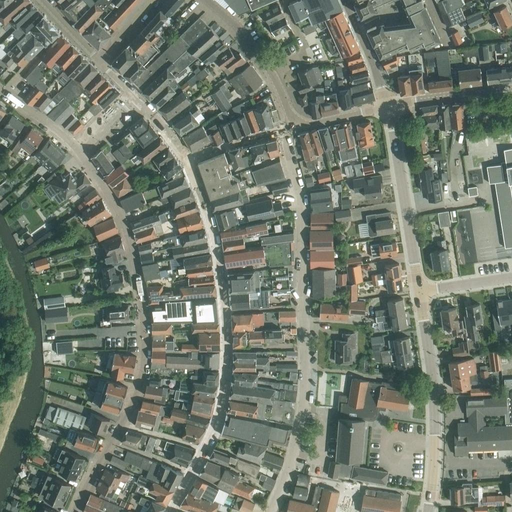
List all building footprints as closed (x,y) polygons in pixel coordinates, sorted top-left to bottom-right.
[(31,1),(30,0),(11,0),(0,10),(0,18),(2,22),(0,23),(0,26),(1,28),(2,27),(31,1)] [(0,0),(0,10),(11,0),(0,0)] [(59,0),(64,6),(60,9),(74,24),(96,0),(59,0)] [(106,8),(113,0),(96,0),(74,24),(82,33),(95,19),(103,11),(104,11),(106,8)] [(107,21),(114,28),(140,0),(113,0),(106,8),(110,12),(113,15),(107,21)] [(183,0),(169,0),(162,8),(170,15),(183,0)] [(225,0),(238,13),(239,13),(240,13),(241,14),(242,13),(243,13),(272,0),(225,0)] [(317,21),(343,10),(338,0),(297,0),(290,4),(301,29),(303,28),(306,26),(310,25),(313,23),(317,21)] [(354,0),(362,17),(365,15),(371,12),(370,10),(392,0),(402,0),(405,5),(404,5),(404,6),(408,4),(410,9),(425,2),(423,0),(354,0)] [(461,0),(439,0),(436,1),(438,4),(442,14),(460,5),(463,4),(461,0)] [(15,29),(38,8),(31,1),(2,27),(5,30),(11,25),(15,29)] [(270,23),(285,16),(279,5),(264,13),(270,23)] [(394,51),(409,44),(411,50),(426,43),(427,47),(442,40),(426,6),(426,5),(408,13),(408,14),(409,13),(410,15),(408,15),(409,21),(383,25),(378,27),(377,25),(370,28),(368,29),(377,48),(381,58),(394,51)] [(460,5),(442,14),(448,26),(466,18),(460,5)] [(495,11),(499,20),(492,23),(494,27),(500,24),(501,27),(511,22),(511,15),(511,14),(510,15),(506,6),(495,11)] [(20,40),(44,14),(38,8),(15,29),(18,34),(16,36),(20,40)] [(185,17),(188,20),(197,12),(193,9),(185,17)] [(148,38),(154,31),(167,17),(160,10),(141,31),(148,38)] [(343,10),(317,21),(321,29),(329,26),(331,31),(348,23),(343,10)] [(110,12),(104,19),(107,21),(113,15),(110,12)] [(480,12),(466,19),(470,28),(484,21),(480,12)] [(8,53),(1,60),(10,68),(16,60),(23,67),(45,44),(46,45),(60,32),(44,14),(20,40),(8,53)] [(276,35),(291,28),(285,16),(270,23),(276,35)] [(160,55),(133,82),(142,91),(171,63),(172,64),(210,28),(209,27),(199,17),(190,26),(160,55)] [(154,31),(159,36),(174,20),(171,17),(169,19),(167,17),(154,31)] [(90,41),(103,27),(95,19),(82,33),(90,41)] [(348,23),(331,31),(333,36),(325,39),(329,47),(341,41),(354,35),(349,23),(348,23)] [(103,27),(90,41),(98,48),(111,34),(103,27)] [(171,63),(142,91),(143,92),(150,99),(158,92),(173,79),(175,77),(176,76),(184,69),(186,67),(208,47),(219,37),(210,28),(172,64),(171,63)] [(456,44),(463,41),(458,30),(451,33),(456,44)] [(152,43),(159,36),(154,31),(148,38),(141,31),(130,43),(141,54),(145,50),(147,48),(152,43)] [(35,85),(42,76),(50,69),(57,61),(72,45),(62,34),(48,50),(32,68),(25,77),(35,85)] [(341,41),(329,47),(332,54),(340,51),(343,56),(360,48),(354,35),(341,41)] [(216,43),(200,57),(207,65),(227,47),(222,41),(218,45),(216,43)] [(141,54),(130,43),(113,62),(113,65),(122,73),(131,64),(141,54)] [(145,50),(141,54),(131,64),(122,73),(132,82),(146,68),(144,66),(152,57),(159,50),(152,43),(147,48),(145,50)] [(478,59),(485,59),(488,58),(486,44),(476,46),(478,59)] [(72,45),(57,61),(61,65),(65,69),(67,67),(80,52),(72,45)] [(232,72),(246,61),(240,53),(237,55),(235,52),(233,54),(229,48),(215,59),(223,70),(228,66),(232,72)] [(453,89),(448,50),(436,51),(437,57),(440,81),(428,83),(429,92),(453,89)] [(350,65),(365,61),(361,51),(346,56),(348,59),(350,65)] [(388,73),(398,68),(396,56),(394,51),(381,58),(388,73)] [(67,67),(65,69),(59,75),(57,78),(65,86),(73,77),(89,61),(80,52),(67,67)] [(64,98),(71,104),(85,88),(84,87),(99,71),(89,61),(73,77),(65,86),(58,92),(64,98)] [(353,74),(368,70),(365,61),(350,65),(353,74)] [(235,88),(256,74),(249,65),(229,79),(235,88)] [(320,73),(318,67),(312,67),(298,72),(302,83),(297,85),(300,94),(313,89),(312,85),(318,83),(323,81),(320,73)] [(460,86),(481,83),(479,67),(458,70),(460,86)] [(509,67),(498,68),(500,83),(511,82),(509,67)] [(196,75),(201,81),(209,74),(204,68),(196,75)] [(410,76),(412,94),(424,93),(421,68),(409,69),(410,74),(410,76)] [(500,83),(498,68),(486,69),(487,84),(500,83)] [(184,69),(176,76),(179,78),(186,72),(184,69)] [(368,70),(353,74),(350,75),(353,84),(362,82),(371,79),(370,77),(368,70)] [(92,94),(107,79),(100,72),(90,82),(89,85),(86,87),(92,94)] [(256,74),(235,88),(241,97),(246,93),(247,94),(262,83),(256,74)] [(410,76),(410,74),(398,76),(398,78),(399,85),(400,92),(400,96),(412,94),(410,76)] [(107,79),(92,94),(89,96),(96,102),(114,86),(107,79)] [(158,92),(150,99),(150,100),(158,107),(160,105),(165,101),(175,92),(176,91),(181,87),(173,79),(158,92)] [(351,87),(351,86),(344,88),(343,83),(342,79),(337,80),(338,84),(341,100),(343,109),(353,106),(351,91),(351,87)] [(40,81),(24,98),(32,104),(34,102),(43,92),(44,93),(44,92),(48,87),(40,81)] [(160,105),(158,107),(159,108),(169,119),(192,102),(190,99),(185,92),(184,91),(190,85),(187,82),(181,87),(176,91),(175,92),(165,101),(160,105)] [(322,115),(321,102),(324,101),(323,94),(323,88),(325,88),(325,86),(325,82),(322,83),(322,88),(317,88),(317,94),(316,94),(316,102),(310,103),(306,94),(298,97),(302,107),(310,104),(312,117),(322,115)] [(369,92),(367,82),(351,86),(351,87),(351,91),(353,106),(356,106),(374,101),(375,99),(373,91),(369,92)] [(114,86),(96,102),(91,108),(89,109),(95,116),(119,92),(114,86)] [(220,88),(211,94),(222,111),(231,105),(228,99),(225,96),(223,93),(220,88)] [(42,111),(53,99),(44,92),(44,93),(43,92),(34,102),(32,104),(42,111)] [(322,115),(323,115),(339,111),(336,92),(323,94),(324,101),(321,102),(322,115)] [(265,102),(257,108),(254,109),(262,129),(273,125),(271,116),(273,116),(272,111),(277,109),(271,93),(263,99),(265,102)] [(62,124),(72,113),(76,109),(71,104),(64,98),(48,115),(62,124)] [(47,114),(57,103),(53,99),(42,111),(47,114)] [(243,112),(251,131),(252,133),(262,129),(254,109),(246,111),(243,102),(232,108),(236,114),(238,114),(243,112)] [(451,127),(452,131),(465,130),(463,102),(448,104),(450,127),(451,127)] [(182,135),(201,124),(195,116),(201,112),(195,104),(172,122),(182,135)] [(439,114),(438,105),(438,104),(420,107),(421,115),(439,114)] [(440,128),(450,127),(448,104),(438,105),(439,114),(440,128)] [(236,119),(242,135),(251,131),(243,112),(238,114),(239,118),(236,119)] [(72,113),(62,124),(67,128),(77,118),(72,113)] [(439,114),(421,115),(423,129),(440,128),(439,114)] [(0,133),(11,141),(24,124),(13,115),(0,132),(0,133)] [(228,121),(234,138),(242,135),(236,119),(235,119),(234,115),(229,117),(231,120),(228,121)] [(115,142),(119,147),(128,159),(159,134),(150,122),(149,123),(143,116),(130,127),(132,129),(125,134),(115,142)] [(234,138),(228,121),(226,122),(224,118),(224,117),(220,118),(221,119),(222,124),(219,125),(225,141),(234,138)] [(78,132),(85,125),(79,119),(69,129),(73,134),(78,132)] [(357,131),(359,138),(360,145),(374,142),(370,121),(357,123),(359,130),(357,131)] [(354,157),(352,149),(354,149),(353,143),(355,143),(350,122),(340,124),(348,158),(354,157)] [(206,132),(205,130),(202,124),(183,136),(188,144),(206,132)] [(339,149),(342,160),(348,158),(340,124),(329,126),(336,149),(339,149)] [(205,130),(206,132),(210,140),(212,146),(224,142),(217,128),(215,125),(205,130)] [(318,129),(327,156),(329,160),(333,159),(330,147),(333,146),(327,127),(318,129)] [(19,137),(11,148),(17,153),(22,147),(30,153),(43,138),(32,129),(22,140),(19,137)] [(308,131),(315,150),(323,148),(317,129),(308,131)] [(302,147),(310,145),(313,156),(317,155),(316,152),(315,150),(308,131),(298,134),(302,147)] [(210,140),(206,132),(188,144),(192,151),(194,150),(195,152),(202,149),(201,146),(210,140)] [(454,134),(452,144),(460,145),(462,135),(454,134)] [(144,162),(167,144),(160,135),(130,159),(133,163),(140,158),(144,162)] [(420,152),(426,152),(424,138),(418,139),(420,152)] [(43,163),(58,147),(49,139),(34,155),(43,163)] [(264,141),(270,156),(279,152),(276,139),(264,141)] [(270,156),(264,141),(250,144),(255,162),(261,160),(270,156)] [(235,169),(243,166),(243,167),(255,162),(250,144),(229,151),(235,169)] [(310,145),(302,147),(305,156),(309,170),(316,168),(313,156),(310,145)] [(58,147),(43,163),(51,171),(66,155),(58,147)] [(119,147),(112,152),(121,164),(128,159),(119,147)] [(167,177),(182,166),(169,147),(154,158),(158,163),(167,177)] [(511,147),(504,149),(506,163),(487,166),(489,183),(495,182),(505,247),(511,246),(511,147)] [(104,175),(115,168),(102,150),(91,157),(104,175)] [(252,187),(284,176),(279,156),(250,167),(251,169),(232,175),(225,152),(198,163),(211,199),(244,189),(244,190),(245,190),(245,187),(252,185),(252,187)] [(426,162),(418,164),(419,170),(421,183),(419,184),(420,189),(422,189),(422,191),(427,190),(429,201),(442,199),(438,179),(433,180),(431,168),(427,168),(426,162)] [(363,167),(364,174),(375,172),(373,164),(363,167)] [(121,165),(104,177),(112,187),(128,174),(121,165)] [(125,211),(146,202),(158,198),(190,184),(183,168),(172,175),(174,179),(158,185),(142,191),(141,190),(120,200),(125,211)] [(322,173),(324,181),(331,179),(329,172),(322,173)] [(54,173),(47,179),(49,182),(57,177),(54,173)] [(57,177),(49,182),(58,194),(54,196),(59,202),(65,198),(72,193),(74,195),(91,183),(85,174),(75,181),(70,173),(63,178),(60,174),(57,177)] [(367,197),(383,195),(380,175),(354,179),(355,192),(366,190),(367,197)] [(125,178),(112,187),(119,198),(132,188),(125,178)] [(272,192),(288,187),(285,178),(269,182),(272,192)] [(175,206),(195,198),(190,186),(160,198),(162,203),(171,199),(175,206)] [(468,188),(469,195),(478,194),(477,186),(468,188)] [(309,190),(312,211),(332,209),(329,187),(309,190)] [(256,188),(247,189),(248,197),(257,195),(256,188)] [(84,197),(90,204),(101,197),(95,189),(84,197)] [(244,189),(211,199),(214,209),(248,199),(245,190),(244,190),(244,189)] [(111,214),(102,199),(82,210),(90,224),(102,217),(103,219),(111,214)] [(171,219),(184,214),(199,209),(196,199),(131,223),(134,232),(153,225),(171,219)] [(269,200),(245,206),(249,222),(273,216),(284,213),(281,201),(270,204),(269,200)] [(235,225),(239,224),(235,208),(215,213),(219,228),(234,224),(235,225)] [(350,208),(335,211),(336,222),(351,219),(350,208)] [(199,209),(184,214),(171,219),(172,222),(177,221),(181,234),(205,228),(199,209)] [(438,212),(440,227),(451,225),(449,211),(438,212)] [(377,235),(378,233),(394,231),(392,218),(391,212),(376,214),(376,213),(366,215),(368,222),(369,222),(369,227),(368,229),(369,235),(371,236),(377,235)] [(332,227),(332,213),(311,213),(312,227),(332,227)] [(94,226),(100,239),(118,231),(113,218),(94,226)] [(247,225),(250,235),(260,233),(271,231),(269,220),(247,225)] [(463,223),(452,224),(457,265),(469,264),(466,240),(465,240),(463,223)] [(157,236),(153,225),(134,232),(136,237),(137,242),(157,236)] [(222,240),(250,235),(247,225),(241,226),(231,228),(220,230),(222,240)] [(260,233),(250,235),(222,240),(223,249),(245,246),(244,239),(246,239),(246,240),(261,238),(262,246),(293,241),(293,227),(271,231),(260,233)] [(183,245),(208,239),(205,228),(181,234),(181,235),(169,237),(163,239),(164,243),(182,239),(183,245)] [(311,232),(311,248),(333,247),(333,231),(311,232)] [(108,255),(117,253),(124,251),(120,237),(104,241),(108,255)] [(208,239),(183,245),(183,249),(173,251),(174,258),(184,257),(211,252),(208,239)] [(443,270),(450,268),(445,239),(438,241),(439,250),(432,251),(432,253),(431,253),(431,258),(433,258),(435,268),(442,267),(443,270)] [(382,256),(398,253),(396,240),(380,243),(371,245),(373,257),(382,256)] [(294,261),(293,241),(262,246),(224,252),(226,267),(268,260),(269,265),(294,261)] [(140,254),(152,252),(150,242),(138,245),(140,254)] [(333,266),(334,266),(333,251),(311,251),(311,267),(333,266)] [(152,252),(140,254),(142,265),(154,262),(152,252)] [(117,253),(108,255),(104,256),(106,263),(119,259),(117,253)] [(184,257),(174,258),(171,259),(172,263),(175,263),(176,268),(179,268),(185,267),(212,263),(211,253),(184,257)] [(47,257),(34,261),(37,271),(50,267),(47,257)] [(154,262),(142,265),(145,279),(168,275),(169,280),(174,279),(172,268),(167,269),(160,270),(158,261),(154,262)] [(382,262),(361,266),(362,272),(383,268),(382,262)] [(188,276),(214,273),(212,263),(185,267),(179,268),(179,272),(188,271),(188,276)] [(378,274),(379,279),(387,278),(401,275),(399,263),(385,265),(386,272),(378,274)] [(105,277),(101,277),(101,278),(103,289),(107,288),(108,292),(119,290),(118,286),(125,285),(123,274),(118,274),(116,273),(114,265),(103,267),(105,277)] [(347,267),(348,275),(359,273),(358,265),(347,267)] [(288,276),(288,267),(271,268),(271,277),(276,277),(276,279),(279,279),(281,279),(281,276),(288,276)] [(230,292),(260,290),(259,269),(227,272),(230,292)] [(313,298),(318,298),(336,297),(335,269),(312,269),(313,298)] [(189,286),(215,284),(214,275),(189,278),(189,286)] [(387,278),(379,279),(373,280),(374,285),(387,283),(389,290),(403,288),(401,275),(387,278)] [(346,300),(357,301),(357,282),(347,284),(347,297),(346,300)] [(174,300),(174,298),(216,294),(215,284),(189,286),(180,287),(180,293),(174,293),(171,290),(163,291),(162,285),(146,286),(149,305),(162,304),(162,301),(174,300)] [(268,290),(260,290),(230,292),(231,309),(269,306),(268,290)] [(37,300),(39,311),(63,307),(61,296),(37,300)] [(152,323),(166,322),(180,322),(183,322),(191,321),(194,321),(219,321),(217,296),(194,298),(174,300),(162,301),(162,304),(149,305),(151,323),(152,323)] [(376,316),(405,312),(403,298),(388,300),(390,308),(375,310),(376,316)] [(507,299),(496,301),(497,308),(492,309),(495,330),(501,329),(500,324),(511,323),(507,299)] [(348,318),(348,313),(349,300),(345,300),(345,304),(320,303),(320,317),(348,318)] [(365,301),(349,300),(348,305),(348,309),(348,313),(365,314),(365,301)] [(111,320),(129,318),(128,304),(103,306),(104,320),(100,320),(101,328),(112,327),(111,320)] [(474,322),(482,320),(479,304),(467,306),(468,315),(465,316),(467,330),(476,329),(474,322)] [(459,320),(458,313),(457,313),(456,307),(441,310),(444,327),(452,326),(453,334),(464,332),(462,319),(459,320)] [(279,322),(296,321),(295,311),(278,312),(279,322)] [(405,312),(376,316),(377,319),(383,318),(384,329),(393,328),(407,325),(405,312)] [(255,331),(263,330),(262,325),(264,325),(263,313),(232,314),(233,330),(249,330),(249,329),(255,329),(255,331)] [(192,332),(199,332),(219,331),(219,321),(194,321),(191,321),(192,327),(192,332)] [(166,322),(152,323),(152,333),(166,333),(173,333),(172,322),(166,322)] [(270,344),(278,343),(278,340),(281,340),(284,340),(283,333),(282,333),(281,329),(281,324),(274,324),(274,329),(264,330),(265,341),(270,340),(270,344)] [(249,342),(249,331),(249,330),(233,330),(233,346),(249,345),(249,342)] [(249,331),(249,342),(265,341),(264,330),(263,330),(255,331),(249,331)] [(219,331),(199,332),(200,343),(182,343),(182,344),(182,351),(192,351),(205,350),(205,349),(220,348),(219,331)] [(166,333),(152,333),(153,341),(153,350),(166,350),(166,341),(166,333)] [(355,347),(356,334),(343,334),(343,340),(336,340),(336,361),(352,361),(352,347),(355,347)] [(373,356),(374,356),(382,355),(381,350),(382,350),(381,344),(384,344),(383,335),(370,337),(373,356)] [(391,347),(392,353),(411,350),(409,337),(394,339),(395,347),(391,347)] [(57,341),(57,353),(73,353),(73,341),(57,341)] [(452,347),(453,357),(469,354),(467,341),(458,342),(459,347),(452,347)] [(151,361),(165,363),(166,350),(153,350),(151,361)] [(403,366),(413,364),(411,350),(392,353),(389,353),(388,354),(389,360),(392,359),(394,370),(395,371),(402,370),(403,368),(403,366)] [(488,352),(490,371),(501,369),(501,365),(499,350),(488,352)] [(166,367),(205,368),(214,368),(214,365),(219,365),(220,351),(191,351),(191,356),(167,356),(166,367)] [(234,359),(256,360),(256,357),(263,357),(263,351),(234,351),(234,359)] [(134,372),(135,366),(137,356),(115,352),(112,368),(113,368),(111,376),(123,378),(125,370),(134,372)] [(263,367),(263,371),(269,371),(269,357),(263,357),(256,357),(256,360),(234,359),(233,370),(255,370),(255,367),(263,367)] [(476,373),(474,358),(450,362),(452,376),(469,374),(476,373)] [(164,371),(164,367),(165,363),(151,361),(150,369),(164,371)] [(99,375),(108,374),(107,365),(106,365),(106,367),(98,367),(99,375)] [(194,381),(218,384),(219,372),(204,371),(203,376),(192,376),(191,381),(194,381)] [(232,381),(287,389),(288,383),(278,382),(278,383),(269,382),(270,381),(258,379),(258,373),(243,371),(243,372),(233,371),(232,381)] [(469,374),(452,376),(454,389),(470,386),(470,380),(477,379),(476,373),(469,374)] [(332,374),(331,388),(347,389),(348,376),(332,374)] [(162,378),(149,377),(147,384),(160,387),(162,378)] [(99,378),(95,390),(102,393),(102,392),(106,380),(99,378)] [(339,394),(338,408),(341,408),(341,409),(340,413),(340,415),(365,417),(371,418),(375,416),(376,415),(377,412),(377,408),(385,410),(386,405),(407,408),(410,391),(409,391),(410,385),(382,381),(382,383),(353,378),(350,397),(346,396),(346,395),(345,395),(339,394)] [(511,378),(504,379),(504,393),(506,393),(506,397),(466,399),(467,415),(468,415),(469,423),(458,423),(458,434),(454,434),(455,454),(468,454),(468,449),(511,447),(511,378)] [(123,399),(124,399),(128,387),(127,387),(106,380),(102,392),(102,393),(123,399)] [(181,386),(180,390),(215,396),(218,384),(194,381),(193,388),(181,386)] [(273,397),(285,399),(292,400),(292,401),(296,401),(297,391),(287,390),(287,389),(232,381),(230,396),(259,400),(273,402),(273,397)] [(162,395),(163,387),(160,387),(147,384),(144,395),(155,396),(154,401),(164,403),(166,395),(162,395)] [(176,389),(175,394),(174,399),(177,399),(193,402),(213,406),(215,396),(180,390),(176,389)] [(120,412),(124,399),(123,399),(102,393),(98,404),(98,405),(120,412)] [(229,399),(227,410),(255,416),(264,417),(282,421),(292,424),(294,413),(295,409),(294,407),(293,406),(291,405),(292,401),(292,400),(285,399),(273,397),(273,402),(259,400),(258,404),(229,399)] [(213,406),(193,402),(177,399),(187,401),(185,410),(191,411),(211,416),(213,406)] [(140,409),(156,413),(164,415),(166,405),(160,404),(142,400),(140,409)] [(52,417),(55,408),(48,406),(45,416),(52,417)] [(81,431),(87,416),(58,406),(52,421),(76,430),(77,429),(81,431)] [(185,410),(178,408),(173,407),(170,417),(187,422),(206,427),(211,416),(191,411),(185,410)] [(156,413),(140,409),(138,409),(131,422),(132,424),(150,429),(156,413)] [(255,416),(227,410),(225,418),(225,419),(289,435),(292,424),(282,421),(264,417),(255,416)] [(105,433),(110,420),(91,413),(86,426),(105,433)] [(331,461),(328,475),(338,477),(338,474),(386,484),(388,472),(359,466),(360,460),(362,460),(363,444),(364,427),(365,419),(365,417),(340,415),(340,417),(337,458),(338,458),(337,463),(331,461)] [(270,446),(271,440),(287,444),(289,435),(225,419),(221,434),(246,440),(245,441),(266,446),(266,445),(270,446)] [(206,427),(187,422),(182,438),(197,442),(199,442),(206,427)] [(100,438),(81,431),(77,429),(76,430),(72,442),(95,451),(100,438)] [(147,444),(144,443),(147,435),(127,429),(121,441),(144,451),(147,444)] [(60,436),(46,430),(44,435),(58,441),(60,436)] [(150,436),(148,443),(154,445),(156,438),(150,436)] [(172,451),(169,459),(187,466),(196,449),(167,440),(164,448),(172,451)] [(264,452),(266,446),(245,441),(243,448),(239,447),(236,454),(273,467),(272,471),(279,473),(284,458),(264,452)] [(254,476),(258,465),(231,455),(214,449),(210,458),(227,465),(230,459),(235,461),(236,460),(238,461),(235,468),(254,476)] [(63,460),(80,468),(85,458),(67,450),(63,460)] [(146,478),(175,488),(183,472),(143,456),(127,450),(124,461),(127,462),(140,466),(149,470),(146,478)] [(32,462),(42,466),(45,459),(35,455),(32,462)] [(124,468),(127,462),(124,461),(112,455),(109,462),(124,468)] [(80,468),(63,460),(59,471),(76,478),(80,468)] [(231,489),(236,479),(239,474),(224,467),(206,461),(198,474),(231,489)] [(100,478),(117,486),(120,481),(125,483),(129,474),(118,469),(116,474),(105,468),(100,478)] [(259,479),(264,481),(266,482),(274,486),(276,480),(261,473),(259,479)] [(308,486),(310,476),(298,474),(296,484),(308,486)] [(44,485),(66,495),(71,485),(48,475),(44,485)] [(174,490),(146,478),(139,475),(136,482),(142,484),(151,488),(150,490),(158,494),(156,499),(166,504),(174,490)] [(117,486),(100,478),(96,487),(102,490),(100,495),(114,501),(118,493),(114,491),(117,486)] [(188,492),(213,501),(218,488),(196,478),(188,492)] [(236,479),(231,489),(250,498),(254,487),(236,479)] [(262,488),(271,491),(273,486),(263,483),(262,488)] [(464,502),(464,501),(478,501),(478,488),(471,488),(471,483),(463,484),(463,487),(451,487),(451,502),(460,502),(464,502)] [(40,495),(45,497),(62,505),(66,495),(44,485),(40,495)] [(399,511),(401,500),(402,494),(366,488),(365,494),(361,511),(334,511),(339,492),(316,486),(311,505),(290,500),(287,511),(399,511)] [(306,499),(308,488),(296,486),(293,496),(306,499)] [(118,511),(119,511),(121,506),(91,493),(86,503),(109,511),(108,511),(118,511)] [(208,508),(215,511),(218,503),(187,493),(183,500),(196,504),(198,502),(201,503),(209,506),(208,508)] [(145,511),(161,511),(165,506),(141,496),(138,502),(148,506),(145,511)] [(250,511),(254,504),(243,499),(238,496),(233,506),(244,511),(250,511)] [(482,497),(482,505),(504,504),(503,496),(482,497)] [(194,511),(198,511),(201,503),(198,502),(196,504),(183,500),(178,507),(194,511)] [(83,511),(108,511),(109,511),(86,503),(82,511),(83,511)] [(201,503),(198,511),(214,511),(215,511),(208,508),(209,506),(201,503)]
